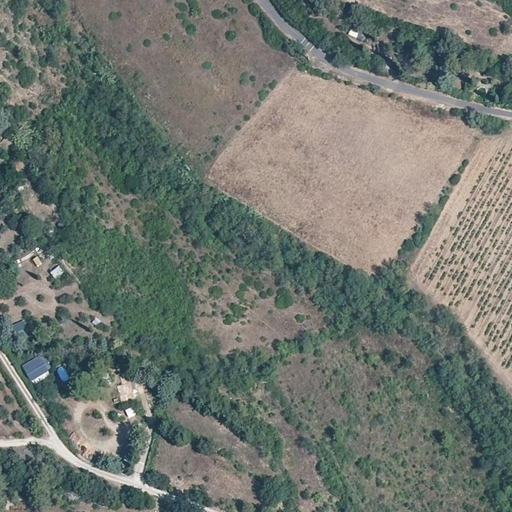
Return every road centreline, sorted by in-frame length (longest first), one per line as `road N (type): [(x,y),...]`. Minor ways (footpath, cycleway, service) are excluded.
road 1 (unclassified): [(511,112),(340,68),(281,24),(263,0)]
road 2 (track): [(210,511),(81,464),(59,445),(0,355)]
